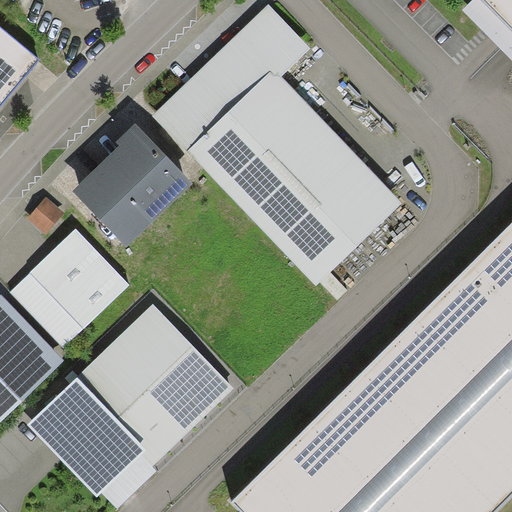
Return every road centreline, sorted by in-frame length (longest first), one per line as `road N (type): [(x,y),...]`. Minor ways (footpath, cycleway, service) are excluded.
road 1 (unclassified): [(131,511),(443,208),(451,180),(441,148),(297,0)]
road 2 (residential): [(0,185),(178,0)]
